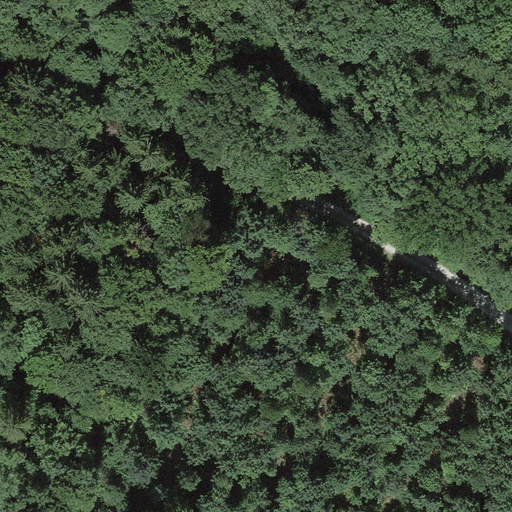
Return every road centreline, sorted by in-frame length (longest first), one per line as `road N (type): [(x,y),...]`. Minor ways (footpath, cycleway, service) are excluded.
road 1 (track): [(511,324),(424,262),(211,148)]
road 2 (track): [(211,148),(0,35)]
